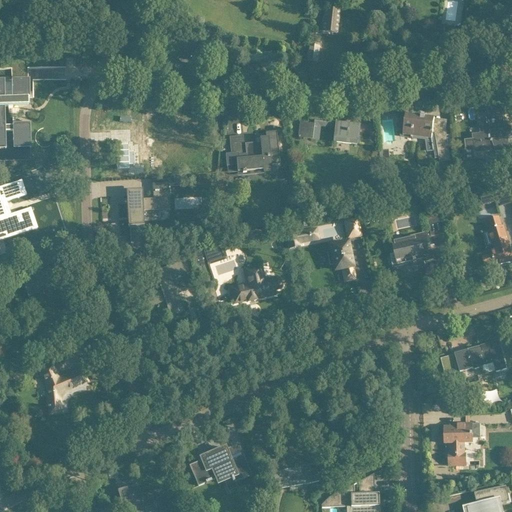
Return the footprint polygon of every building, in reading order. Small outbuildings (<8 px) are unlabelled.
[(337,35),(340,10),(324,9),(323,18),(322,18),(321,24),(322,24),(321,33),(337,35)] [(445,26),(444,33),(454,35),(455,28),(445,26)] [(321,48),(323,35),(310,33),(307,51),(306,61),(314,62),(314,63),(318,63),(320,47),(321,48)] [(387,73),(388,60),(379,59),(378,72),(387,73)] [(4,82),(0,81),(0,141),(5,141),(6,141),(5,131),(13,131),(13,141),(30,140),(31,140),(30,123),(13,123),(13,125),(5,126),(5,106),(28,105),(28,98),(29,98),(29,81),(11,81),(12,91),(12,98),(4,98),(4,82)] [(505,139),(503,117),(501,107),(488,108),(488,111),(478,112),(480,133),(472,134),(473,140),(465,141),(466,150),(474,150),(474,153),(488,151),(495,149),(496,152),(509,152),(508,139),(505,139)] [(406,115),(403,136),(411,137),(411,139),(413,139),(413,137),(431,139),(433,151),(434,151),(435,159),(439,159),(439,163),(451,161),(446,130),(433,129),(435,119),(425,117),(421,116),(421,117),(406,115)] [(146,117),(143,132),(190,142),(187,175),(202,174),(202,168),(213,169),(216,134),(190,132),(191,125),(176,122),(176,123),(146,117)] [(359,126),(314,121),(313,125),(300,123),(298,138),(319,141),(320,127),(335,129),(334,139),(357,142),(359,126)] [(231,154),(225,154),(227,167),(236,166),(237,173),(241,173),(242,176),(246,176),(245,172),(263,170),(263,174),(271,173),(271,165),(279,164),(277,143),(276,133),(266,134),(266,138),(267,143),(260,143),(255,144),(245,145),(244,145),(243,136),(229,138),(230,148),(231,154)] [(382,175),(391,174),(388,150),(380,151),(382,175)] [(185,177),(173,178),(173,182),(173,186),(185,185),(185,177)] [(141,196),(128,197),(130,226),(143,225),(143,224),(142,224),(141,210),(168,208),(167,193),(169,193),(168,181),(152,181),(153,194),(153,199),(143,200),(141,200),(141,196)] [(0,238),(8,235),(9,238),(16,235),(15,233),(24,230),(34,227),(28,211),(28,210),(11,215),(6,202),(16,199),(12,186),(2,190),(0,190),(0,238)] [(102,217),(114,217),(114,198),(102,198),(102,217)] [(437,206),(425,209),(429,225),(441,222),(437,206)] [(492,254),(482,257),(485,268),(495,265),(495,267),(497,267),(497,268),(506,265),(506,264),(511,262),(511,255),(509,247),(508,247),(507,242),(508,242),(504,227),(502,227),(499,217),(488,221),(491,230),(489,231),(493,246),(495,246),(497,251),(491,252),(492,254)] [(357,220),(345,223),(348,238),(360,236),(357,220)] [(296,232),(286,234),(289,249),(299,247),(298,244),(318,240),(316,230),(297,234),(296,232)] [(433,260),(433,257),(434,257),(428,231),(393,239),(399,264),(396,265),(414,262),(414,263),(417,262),(417,261),(423,259),(425,266),(426,266),(425,262),(433,260)] [(347,243),(331,247),(332,252),(331,252),(327,253),(330,266),(334,265),(334,266),(335,266),(335,270),(340,269),(343,269),(343,271),(345,281),(350,280),(354,279),(351,261),(349,249),(348,249),(347,243)] [(203,250),(191,254),(196,269),(197,269),(200,277),(211,274),(208,265),(204,251),(203,250)] [(156,294),(144,298),(147,307),(165,301),(168,300),(173,316),(183,312),(177,296),(177,294),(181,293),(182,294),(190,292),(187,282),(184,274),(180,262),(172,265),(167,267),(167,268),(165,269),(155,272),(162,292),(161,292),(160,292),(159,292),(159,293),(158,293),(158,294),(157,294),(156,294)] [(279,289),(282,287),(283,284),(282,281),(280,279),(277,278),(264,281),(261,267),(249,270),(252,281),(247,282),(247,285),(230,289),(233,303),(247,300),(248,303),(256,301),(256,299),(275,295),(274,290),(279,289)] [(28,296),(16,300),(18,309),(31,305),(41,301),(37,290),(54,285),(49,270),(23,279),(27,294),(28,296)] [(442,360),(441,361),(446,376),(450,375),(460,372),(470,370),(473,369),(482,366),(482,367),(484,374),(495,371),(496,373),(507,370),(504,360),(502,352),(499,342),(499,341),(485,345),(486,347),(482,349),(473,351),(472,350),(469,351),(468,351),(455,355),(455,357),(442,360)] [(58,380),(52,365),(41,370),(48,388),(49,401),(48,402),(49,407),(48,407),(48,409),(50,409),(50,414),(60,413),(59,398),(66,392),(66,391),(66,390),(87,382),(82,370),(58,380)] [(451,428),(445,428),(445,436),(445,445),(450,444),(450,455),(449,455),(449,466),(466,466),(466,455),(464,455),(464,444),(472,444),(472,439),(472,437),(473,437),(473,434),(472,434),(472,424),(456,425),(456,428),(451,428)] [(230,462),(226,451),(225,448),(200,458),(201,461),(199,462),(200,463),(191,467),(192,470),(191,470),(198,487),(216,480),(218,485),(232,480),(233,484),(251,476),(242,457),(230,462)] [(282,459),(270,462),(273,474),(277,490),(289,487),(289,483),(302,481),(304,485),(319,482),(315,465),(300,468),(299,467),(299,466),(298,465),(297,465),(296,465),(295,465),(295,466),(294,467),(294,468),(294,469),(287,470),(286,469),(285,470),(282,459)] [(329,498),(321,506),(321,509),(330,509),(330,503),(337,503),(351,503),(351,511),(380,511),(380,506),(374,506),(374,495),(374,475),(373,474),(359,482),(359,495),(354,495),(353,485),(329,498)] [(130,487),(117,491),(122,507),(123,511),(139,511),(138,509),(142,508),(143,508),(146,508),(145,507),(153,505),(153,506),(154,509),(155,508),(156,511),(170,511),(171,511),(165,488),(140,495),(139,495),(140,498),(136,499),(132,487),(130,487)] [(504,511),(503,504),(511,502),(507,487),(475,494),(477,506),(475,507),(476,511),(504,511)]
